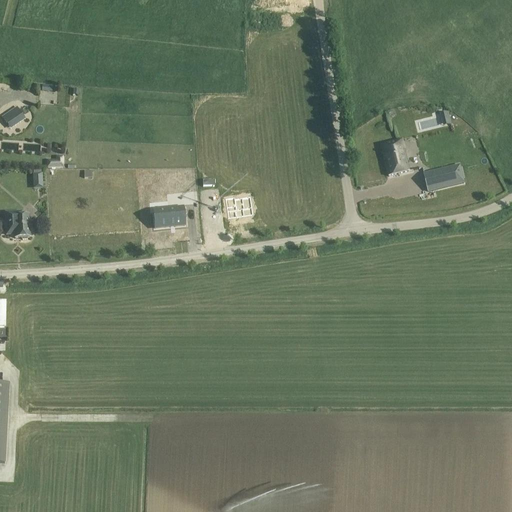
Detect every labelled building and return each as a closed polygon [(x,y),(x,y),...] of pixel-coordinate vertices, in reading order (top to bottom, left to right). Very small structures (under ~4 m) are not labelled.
[(26,120),(17,107),(2,118),(11,130),(26,120)] [(405,152),(402,142),(402,141),(382,146),(389,177),(410,172),(405,152)] [(64,169),(63,157),(55,157),(55,169),(64,169)] [(460,166),(424,175),(428,193),(464,184),(460,166)] [(32,189),(42,189),(42,173),(32,173),(32,189)] [(235,198),(225,199),(228,219),(253,216),(250,197),(235,199),(235,198)] [(184,211),(154,211),(154,229),(184,229),(184,211)] [(22,218),(22,214),(5,215),(6,237),(14,237),(14,241),(20,240),(22,242),(26,242),(27,240),(29,240),(28,218),(22,218)] [(0,464),(5,465),(9,385),(0,384),(0,464)]
